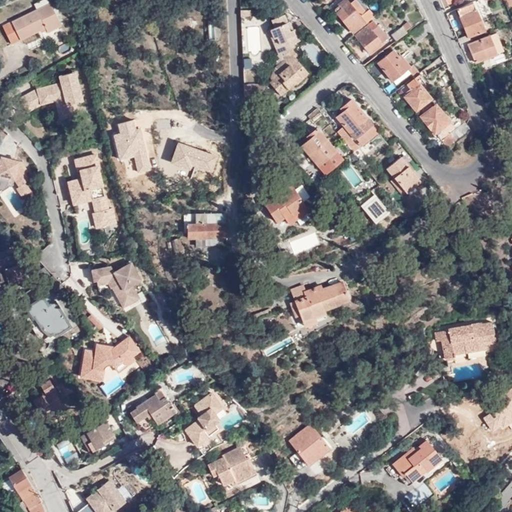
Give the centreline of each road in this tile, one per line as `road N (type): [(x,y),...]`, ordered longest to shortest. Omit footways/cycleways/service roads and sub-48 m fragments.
road 1 (residential): [(427,0),(487,131),(477,168)]
road 2 (residential): [(348,66),(424,157),(442,170),(477,168)]
road 3 (residential): [(251,150),(348,66)]
